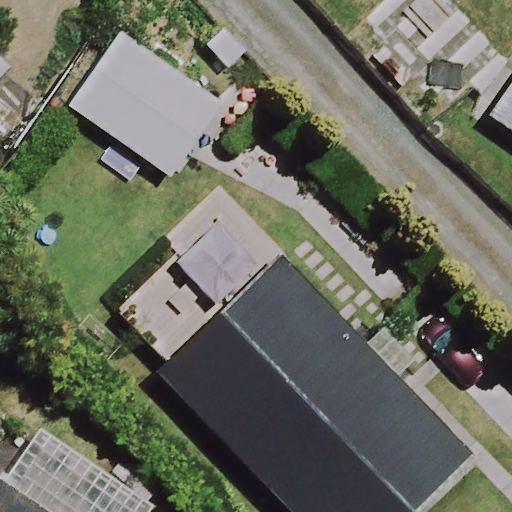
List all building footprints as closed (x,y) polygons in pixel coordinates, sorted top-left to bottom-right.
[(0,145),(0,146),(9,137),(100,40),(75,17),(41,53),(30,43),(8,66),(0,58),(0,145)] [(216,106),(115,36),(65,108),(166,178),(216,106)] [(511,81),(486,119),(511,137),(511,81)] [(411,511),(466,460),(229,207),(139,291),(189,344),(157,374),(286,511),(411,511)] [(0,511),(150,511),(151,510),(41,430),(0,486),(0,511)]
